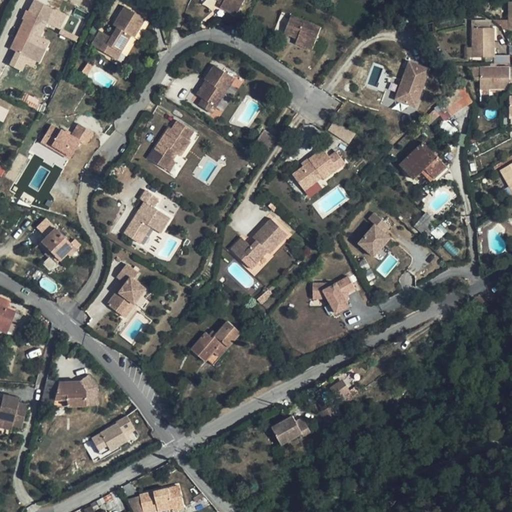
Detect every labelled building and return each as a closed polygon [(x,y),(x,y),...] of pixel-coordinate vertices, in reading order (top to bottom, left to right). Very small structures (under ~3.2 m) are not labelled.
[(234,15),(241,0),(216,0),(220,2),(218,6),(234,15)] [(133,38),(144,19),(123,7),(114,23),(118,25),(116,28),(110,38),(99,32),(91,46),(107,55),(111,49),(120,54),(130,36),(133,38)] [(48,21),(28,11),(11,49),(31,58),(38,42),(48,21)] [(322,27),(292,14),(285,32),(298,37),(296,42),(312,49),(322,27)] [(485,22),(485,21),(473,21),(473,28),(473,47),(473,58),(495,57),(496,57),(496,56),(496,28),(490,28),(485,28),(485,22)] [(42,44),(38,42),(31,58),(35,60),(42,44)] [(116,60),(120,54),(111,49),(107,55),(116,60)] [(430,70),(410,63),(396,100),(416,108),(430,70)] [(210,114),(234,79),(214,65),(203,81),(205,82),(208,84),(199,97),(202,99),(198,105),(210,114)] [(88,66),(83,75),(87,78),(92,69),(88,66)] [(468,67),(474,77),(481,77),(481,67),(468,67)] [(511,84),(511,67),(481,67),(481,77),(481,82),(481,89),(491,89),(511,90),(511,84)] [(208,84),(205,82),(196,95),(199,97),(208,84)] [(473,102),(464,84),(453,90),(463,107),(473,102)] [(46,106),(35,101),(33,108),(44,112),(46,106)] [(431,111),(424,118),(429,123),(436,116),(431,111)] [(81,144),(88,131),(71,121),(64,134),(51,126),(50,127),(39,121),(32,133),(43,140),(41,144),(56,153),(58,151),(66,155),(75,140),(81,144)] [(168,128),(148,159),(166,171),(172,160),(176,153),(180,156),(190,141),(188,140),(193,131),(176,121),(171,129),(168,128)] [(334,121),(328,130),(349,144),(355,135),(334,121)] [(32,133),(30,138),(41,144),(43,140),(32,133)] [(448,167),(424,142),(401,165),(415,180),(423,173),(426,169),(435,179),(448,167)] [(478,150),(475,144),(470,147),(473,153),(478,150)] [(326,182),(348,167),(340,154),(333,159),(327,151),(312,161),(313,163),(294,176),(306,192),(325,180),(326,182)] [(509,161),(507,158),(493,166),(495,169),(509,161)] [(176,162),(172,160),(166,171),(169,172),(176,162)] [(511,163),(500,171),(511,190),(511,163)] [(435,179),(426,169),(423,173),(432,182),(435,179)] [(143,202),(121,233),(130,240),(136,231),(142,235),(147,227),(157,234),(167,219),(151,208),(157,200),(145,191),(139,199),(143,202)] [(440,223),(428,211),(414,226),(427,238),(440,223)] [(392,236),(386,232),(390,226),(373,212),(368,219),(373,223),(356,243),(374,258),(392,236)] [(269,255),(288,237),(271,220),(252,238),(256,242),(250,248),(240,238),(229,249),(250,270),(267,253),(269,255)] [(77,249),(56,227),(42,241),(60,260),(68,253),(70,255),(77,249)] [(136,244),(142,235),(136,231),(130,240),(136,244)] [(127,265),(118,277),(125,283),(127,284),(121,292),(119,291),(108,304),(122,315),(132,302),(136,305),(148,290),(136,281),(140,275),(127,265)] [(336,282),(312,285),(314,300),(329,298),(337,312),(350,304),(348,301),(344,294),(348,291),(354,287),(348,275),(336,282)] [(127,284),(125,283),(119,291),(121,292),(127,284)] [(9,299),(0,294),(0,329),(8,333),(16,311),(6,307),(9,299)] [(136,305),(132,302),(122,315),(126,318),(136,305)] [(242,333),(229,321),(214,338),(207,333),(192,349),(206,362),(208,360),(214,365),(220,357),(221,357),(242,333)] [(90,373),(81,381),(86,389),(87,400),(98,399),(98,384),(90,373)] [(42,403),(54,405),(55,400),(56,394),(60,382),(48,378),(46,384),(42,403)] [(86,389),(81,381),(60,382),(56,394),(55,400),(67,399),(67,405),(87,405),(87,400),(86,389)] [(345,395),(348,392),(342,382),(331,388),(340,401),(347,398),(345,395)] [(345,395),(347,398),(349,401),(354,398),(361,392),(351,390),(348,392),(345,395)] [(20,398),(4,394),(2,401),(0,400),(0,418),(14,422),(13,426),(23,428),(28,404),(19,402),(20,398)] [(332,408),(320,415),(328,429),(340,422),(332,408)] [(296,421),(294,416),(273,427),(283,445),(303,433),(304,436),(311,432),(304,417),(296,421)] [(124,440),(117,429),(95,446),(102,455),(124,440)] [(185,507),(180,486),(141,495),(142,503),(149,501),(149,503),(157,501),(159,510),(174,507),(174,510),(185,507)] [(206,496),(203,493),(194,498),(197,502),(206,496)] [(240,498),(235,503),(242,510),(246,505),(240,498)] [(151,511),(159,510),(157,501),(149,503),(149,501),(142,503),(144,511),(151,511)]
